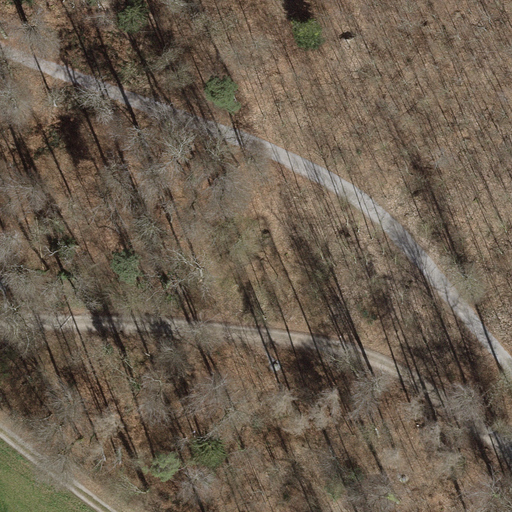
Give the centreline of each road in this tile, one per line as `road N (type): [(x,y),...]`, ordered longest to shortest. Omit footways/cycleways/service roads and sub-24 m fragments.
road 1 (track): [(511,366),(422,257),(348,189),(287,157),(0,44)]
road 2 (track): [(511,448),(447,400),(359,352),(175,325),(0,320)]
road 3 (track): [(108,511),(0,429)]
